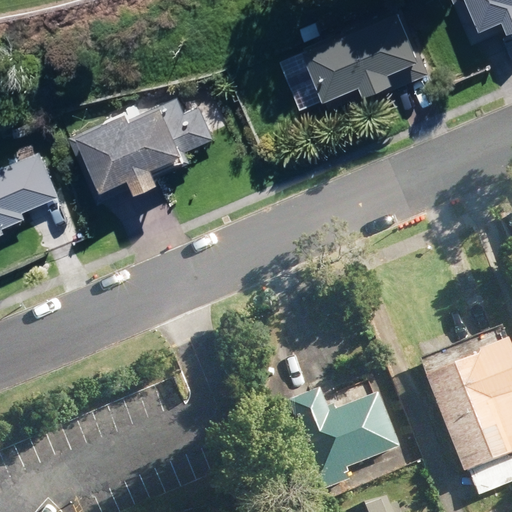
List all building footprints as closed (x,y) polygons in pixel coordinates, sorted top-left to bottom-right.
[(511,0),(456,0),(474,39),(511,22),(511,23),(511,0)] [(424,53),(403,4),(308,44),(309,47),(282,58),(303,107),(330,96),(328,93),(365,77),(369,87),(399,75),(395,65),(424,53)] [(134,106),(73,131),(102,199),(140,182),(141,185),(165,175),(162,169),(193,155),(190,148),(218,136),(203,102),(188,109),(181,93),(136,112),(134,106)] [(62,193),(43,148),(0,165),(0,232),(7,229),(6,224),(28,215),(25,208),(62,193)] [(480,358),(426,378),(463,474),(511,455),(511,347),(509,340),(480,351),(480,358)] [(320,391),(290,402),(323,491),(351,481),(346,469),(399,449),(378,394),(328,413),(320,391)] [(389,498),(350,511),(400,511),(398,504),(392,506),(389,498)]
